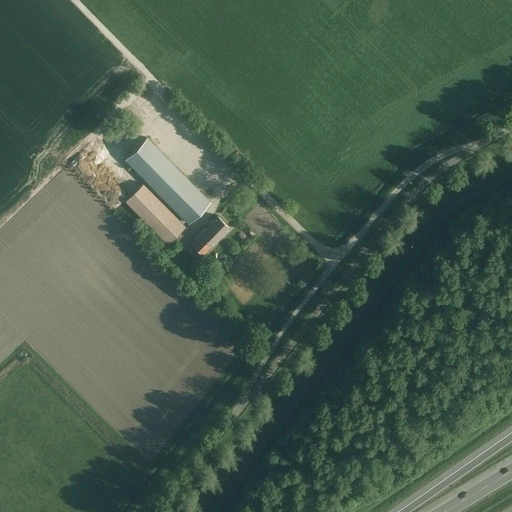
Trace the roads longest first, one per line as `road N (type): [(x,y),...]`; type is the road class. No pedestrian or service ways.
road 1 (track): [(74,0),(335,264)]
road 2 (residential): [(239,410),(305,298),(381,205),(433,157),(479,143)]
road 3 (unclassified): [(479,143),(414,194),(239,410)]
road 4 (track): [(151,79),(0,223)]
road 5 (trunk): [(511,437),(407,511)]
road 6 (unclassified): [(239,410),(162,511)]
